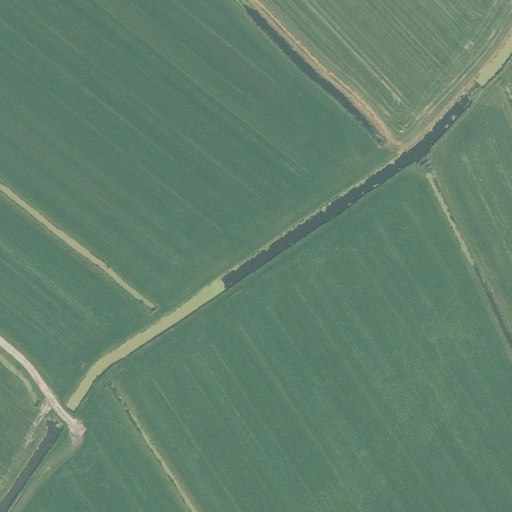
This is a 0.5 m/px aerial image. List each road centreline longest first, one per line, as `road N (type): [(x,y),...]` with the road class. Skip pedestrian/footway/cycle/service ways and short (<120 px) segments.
road 1 (track): [(127,366),(99,384),(92,417),(23,511)]
road 2 (track): [(0,342),(82,432)]
